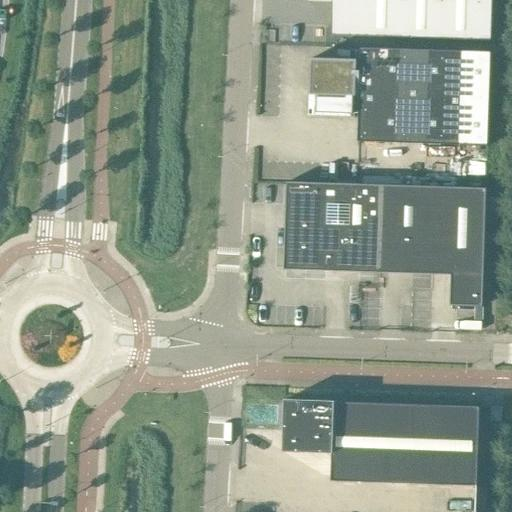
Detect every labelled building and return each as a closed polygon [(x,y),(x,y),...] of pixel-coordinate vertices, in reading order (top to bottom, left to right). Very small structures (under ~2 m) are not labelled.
[(331,4),(330,36),(490,41),(491,29),(490,29),(491,25),(491,0),(331,0),(332,4),(331,4)] [(310,59),(308,117),(354,118),(354,114),(358,114),(357,142),(487,146),(490,53),(360,49),(360,65),(356,64),(356,60),(310,59)] [(292,190),(291,218),(286,218),(285,269),(326,270),(326,265),(457,270),(456,300),(475,300),(475,307),(482,307),(485,189),(286,183),(286,190),(292,190)] [(476,486),(478,408),(334,403),(334,402),(284,400),(282,452),(331,454),(330,482),(476,486)] [(490,422),(501,422),(501,407),(490,407),(490,422)]
